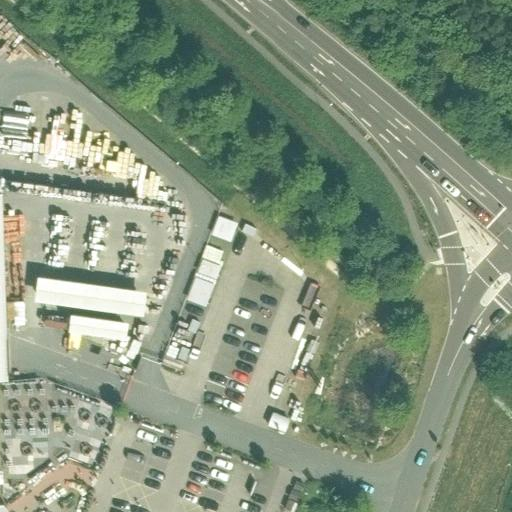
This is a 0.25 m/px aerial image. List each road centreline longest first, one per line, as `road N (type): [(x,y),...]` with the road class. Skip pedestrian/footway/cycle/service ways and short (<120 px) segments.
road 1 (primary): [(242,0),(308,49),(511,236)]
road 2 (unclassified): [(511,268),(463,334),(393,511)]
